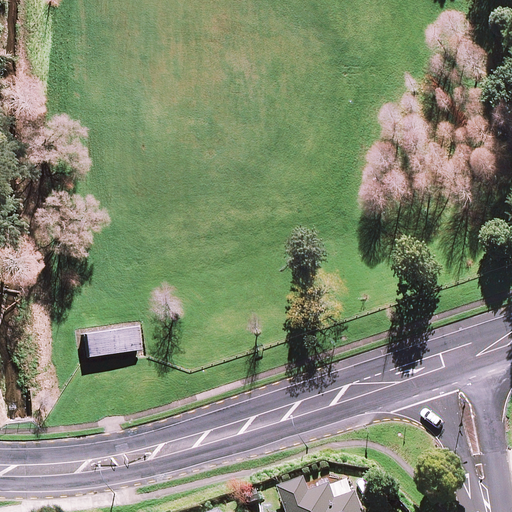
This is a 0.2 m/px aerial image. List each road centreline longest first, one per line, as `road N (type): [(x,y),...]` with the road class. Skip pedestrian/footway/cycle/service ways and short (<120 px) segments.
road 1 (secondary): [(450,363),(372,393),(127,458),(0,468)]
road 2 (residential): [(450,363),(483,511)]
